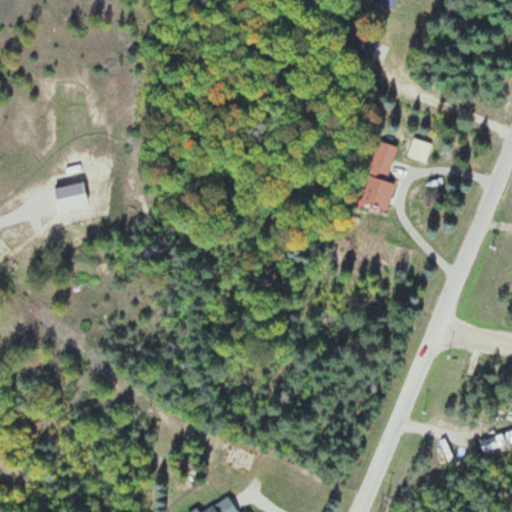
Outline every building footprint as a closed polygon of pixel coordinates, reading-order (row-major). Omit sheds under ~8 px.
[(373,0),(373,3),(395,8),(397,0),(373,0)] [(370,53),(373,39),(357,35),(354,50),(370,53)] [(406,155),(425,162),(431,144),(413,138),(406,155)] [(361,203),(386,209),(393,183),(386,181),(395,145),(376,141),(361,203)] [(511,442),(511,430),(478,441),(482,453),(511,442)] [(236,511),(228,497),(200,511),(199,511),(197,508),(189,511),(236,511)]
